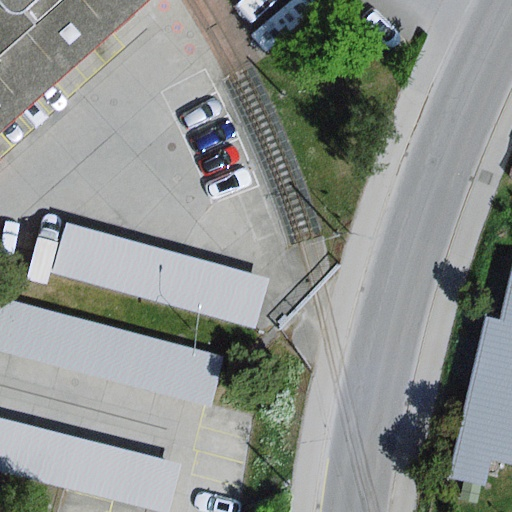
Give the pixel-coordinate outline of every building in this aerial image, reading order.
[(0,0),(0,136),(151,0),(0,0)] [(56,278),(257,332),(270,282),(69,228),(56,278)] [(511,280),(503,320),(489,317),(452,478),(490,487),(495,462),(511,465),(511,280)] [(0,349),(212,406),(225,358),(0,298),(0,349)] [(0,473),(156,511),(167,511),(180,462),(0,418),(0,473)]
